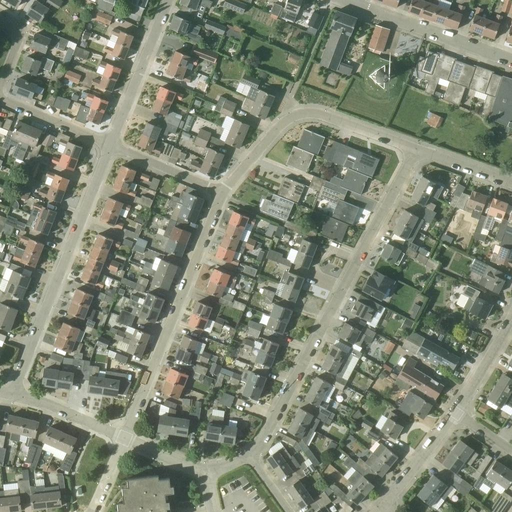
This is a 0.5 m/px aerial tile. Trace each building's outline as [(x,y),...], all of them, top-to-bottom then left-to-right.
[(35,1),(27,14),(40,23),(51,5),(58,9),(63,2),(59,0),(47,0),(44,6),(35,1)] [(103,0),(97,0),(96,4),(95,7),(119,18),(121,15),(112,11),(115,5),(103,0)] [(148,0),(132,0),(131,4),(128,12),(133,13),(136,6),(145,9),(148,0)] [(198,4),(210,8),(213,2),(207,0),(181,0),(180,4),(183,5),(181,11),(197,17),(199,13),(198,11),(196,10),(198,4)] [(246,6),(233,0),(226,0),(224,5),(243,13),(246,6)] [(294,23),(297,14),(302,0),(287,0),(284,8),(281,7),(279,15),(279,16),(278,18),(294,23)] [(426,1),(421,0),(411,0),(408,12),(420,16),(426,1)] [(511,0),(504,0),(501,11),(509,13),(511,1),(511,0)] [(432,21),(437,6),(426,1),(420,16),(432,21)] [(282,6),(275,3),(270,13),(271,14),(278,17),(279,15),(281,7),(282,6)] [(465,7),(460,5),(457,13),(450,10),(444,25),(457,29),(465,7)] [(444,25),(450,10),(437,6),(432,21),(444,25)] [(487,20),(479,17),(482,9),(478,7),(469,30),(482,34),(487,20)] [(94,10),(91,17),(109,25),(112,17),(94,10)] [(357,19),(336,11),(330,28),(333,29),(320,65),(336,71),(339,64),(349,35),(351,36),(357,19)] [(315,12),(308,29),(316,33),(324,16),(315,12)] [(201,36),(187,30),(191,22),(175,15),(169,29),(185,35),(184,36),(202,43),(204,38),(201,37),(201,36)] [(502,17),(497,15),(494,23),(487,20),(482,34),(494,39),(502,17)] [(226,27),(208,20),(205,27),(223,35),(226,27)] [(388,29),(376,25),(369,48),(373,49),(372,52),(380,54),(388,29)] [(234,31),(234,30),(227,27),(224,35),(239,41),(242,34),(234,31)] [(116,43),(129,48),(133,36),(114,29),(112,34),(118,37),(116,43)] [(91,34),(85,31),(82,38),(89,40),(91,34)] [(58,49),(64,51),(69,41),(55,35),(52,41),(36,34),(30,48),(46,54),(49,46),(58,49)] [(129,48),(116,43),(114,50),(107,47),(105,52),(124,60),(129,48)] [(186,53),(188,47),(179,44),(177,49),(186,53)] [(195,45),(191,53),(215,63),(218,55),(195,45)] [(90,52),(77,47),(73,55),(86,60),(90,52)] [(75,50),(69,48),(62,64),(68,66),(75,50)] [(444,63),(436,61),(439,55),(428,51),(424,60),(419,58),(415,70),(425,73),(423,79),(429,81),(425,92),(433,95),(437,84),(439,78),(438,78),(443,67),(444,63)] [(171,63),(186,69),(189,63),(196,66),(198,61),(175,52),(171,63)] [(54,62),(42,58),(40,62),(27,57),(22,70),(36,76),(39,68),(51,72),(54,62)] [(388,71),(390,61),(380,58),(377,69),(376,70),(375,70),(375,71),(374,72),(373,73),(373,74),(373,75),(373,76),(373,78),(373,79),(373,80),(374,81),(376,83),(377,84),(378,84),(379,84),(381,85),(382,85),(383,84),(385,84),(386,83),(387,83),(387,82),(388,81),(389,80),(389,79),(389,78),(390,77),(390,76),(390,75),(389,74),(389,73),(389,72),(388,71)] [(438,78),(439,78),(449,82),(443,100),(451,103),(465,64),(454,60),(451,69),(443,67),(438,78)] [(120,69),(101,62),(99,67),(106,70),(103,76),(116,81),(120,69)] [(186,69),(171,63),(166,75),(189,83),(191,78),(184,75),(186,69)] [(476,91),(480,80),(472,77),(475,67),(465,64),(451,103),(458,107),(465,87),(476,91)] [(68,70),(64,78),(77,83),(81,76),(68,70)] [(268,74),(260,71),(258,76),(266,79),(268,74)] [(488,119),(502,77),(491,73),(488,82),(480,80),(476,91),(487,95),(485,101),(480,115),(488,119)] [(274,97),(256,89),(260,81),(244,74),(241,83),(245,85),(241,93),(247,96),(246,98),(270,108),(274,97)] [(116,81),(103,76),(101,82),(94,80),(92,85),(111,93),(116,81)] [(511,78),(503,76),(502,77),(488,119),(507,126),(511,128),(511,78)] [(36,86),(18,79),(13,92),(40,103),(43,96),(34,92),(36,86)] [(161,88),(157,99),(170,104),(173,98),(181,101),(182,96),(161,88)] [(57,96),(51,94),(46,105),(52,107),(57,96)] [(108,101),(88,94),(86,99),(87,100),(93,102),(90,108),(103,113),(108,101)] [(237,104),(226,100),(226,99),(220,96),(216,105),(233,112),(237,104)] [(65,99),(58,97),(53,108),(61,110),(65,99)] [(270,108),(246,98),(241,109),(251,113),(250,114),(265,120),(270,108)] [(157,99),(152,110),(166,116),(163,122),(178,127),(182,129),(184,122),(180,121),(174,118),(176,114),(168,111),(170,104),(157,99)] [(214,110),(220,112),(231,117),(233,112),(216,105),(214,110)] [(103,113),(90,108),(88,115),(81,112),(79,117),(99,125),(103,113)] [(443,118),(432,113),(427,124),(438,129),(443,118)] [(2,130),(8,133),(13,122),(7,119),(2,129),(2,130)] [(249,126),(235,120),(230,131),(244,137),(249,126)] [(30,127),(18,122),(11,138),(19,141),(12,157),(17,158),(30,127)] [(169,132),(175,134),(178,127),(163,122),(161,128),(147,123),(143,134),(156,140),(159,133),(167,136),(169,132)] [(33,165),(42,144),(37,142),(42,132),(30,127),(17,158),(12,171),(17,173),(21,164),(26,165),(27,163),(33,165)] [(212,133),(200,128),(197,137),(208,141),(223,148),(225,143),(225,142),(212,136),(212,137),(210,136),(212,133)] [(297,148),(314,155),(317,156),(325,138),(304,129),(297,148)] [(225,142),(225,143),(239,149),(244,137),(230,131),(225,142)] [(191,135),(184,132),(181,138),(188,141),(191,135)] [(54,137),(47,133),(42,145),(50,148),(54,137)] [(156,140),(143,134),(138,146),(160,154),(161,150),(154,147),(156,140)] [(11,139),(6,137),(2,147),(7,149),(9,144),(11,139)] [(208,141),(197,137),(194,144),(204,149),(208,141)] [(82,147),(60,139),(59,144),(60,144),(57,150),(64,153),(77,159),(82,147)] [(340,144),(334,141),(331,148),(327,147),(323,158),(333,162),(337,151),(340,144)] [(173,147),(167,144),(162,155),(169,158),(173,147)] [(314,155),(297,148),(293,146),(286,165),(306,173),(314,155)] [(170,158),(177,161),(178,158),(184,160),(186,154),(181,151),(181,150),(174,147),(174,149),(170,158)] [(224,155),(209,149),(204,160),(219,166),(224,155)] [(348,156),(337,151),(333,162),(344,167),(348,156)] [(379,160),(358,152),(351,170),(368,178),(371,179),(379,160)] [(77,159),(64,153),(61,161),(54,158),(52,162),(73,171),(77,159)] [(51,159),(39,155),(36,162),(41,163),(48,166),(51,159)] [(219,166),(204,160),(202,166),(192,162),(189,167),(214,178),(219,166)] [(41,163),(35,161),(30,176),(35,178),(41,163)] [(136,171),(122,165),(117,177),(131,183),(136,171)] [(323,186),(334,191),(336,185),(361,196),(368,178),(351,170),(348,169),(343,181),(332,176),(329,183),(325,181),(323,186)] [(69,180),(48,172),(46,176),(54,179),(51,186),(65,191),(69,180)] [(325,181),(313,176),(311,182),(323,186),(325,181)] [(117,177),(113,188),(135,197),(136,192),(135,192),(129,189),(131,183),(117,177)] [(423,177),(417,188),(430,195),(430,196),(437,200),(444,188),(423,177)] [(160,180),(156,179),(153,178),(150,187),(156,190),(160,180)] [(277,196),(294,202),(297,204),(305,186),(284,178),(277,196)] [(323,186),(311,182),(309,187),(320,192),(323,186)] [(20,185),(17,191),(29,195),(32,189),(20,185)] [(65,191),(51,186),(48,193),(41,190),(39,194),(60,203),(65,191)] [(196,196),(198,192),(198,191),(187,186),(185,192),(182,191),(181,195),(179,198),(172,196),(170,200),(199,211),(204,200),(196,196)] [(359,207),(332,196),(334,191),(323,186),(320,192),(318,197),(337,205),(333,213),(331,218),(348,225),(352,226),(359,207)] [(427,200),(430,196),(430,195),(417,188),(411,200),(422,206),(419,211),(433,218),(436,213),(433,211),(436,205),(427,200)] [(17,191),(15,196),(27,200),(29,195),(17,191)] [(472,214),(473,209),(482,212),(487,197),(479,194),(479,193),(473,191),(473,192),(472,191),(471,196),(463,193),(460,198),(455,207),(463,211),(472,214)] [(294,202),(277,196),(274,194),(271,202),(265,200),(260,211),(286,221),(294,202)] [(460,198),(454,195),(449,205),(454,208),(455,207),(460,198)] [(153,201),(141,196),(140,198),(137,197),(134,202),(149,209),(153,201)] [(131,206),(109,198),(104,209),(118,215),(121,208),(129,211),(131,206)] [(486,217),(482,228),(489,231),(494,216),(503,219),(508,204),(500,201),(494,198),(494,199),(493,199),(486,217)] [(170,219),(187,226),(189,221),(194,223),(199,211),(170,200),(168,205),(175,208),(170,219)] [(38,218),(52,223),(57,212),(35,204),(33,209),(41,212),(38,218)] [(118,215),(104,209),(100,220),(122,229),(123,224),(116,221),(118,215)] [(399,222),(418,231),(423,221),(430,224),(433,218),(419,211),(416,216),(405,210),(399,222)] [(234,212),(229,224),(244,229),(246,222),(254,225),(256,221),(234,212)] [(17,221),(17,219),(8,215),(7,218),(4,225),(14,229),(14,227),(24,231),(27,225),(17,221)] [(135,221),(143,224),(145,218),(137,215),(135,221)] [(475,232),(480,234),(482,228),(486,217),(481,215),(479,220),(475,232)] [(348,225),(331,218),(328,216),(320,235),(341,243),(348,225)] [(52,223),(38,218),(35,225),(28,222),(26,227),(48,235),(52,223)] [(187,226),(170,219),(163,236),(170,239),(170,238),(186,244),(191,232),(186,231),(187,226)] [(305,228),(286,221),(283,227),(298,233),(303,234),(305,228)] [(411,243),(418,231),(399,222),(393,233),(408,240),(405,246),(424,257),(427,251),(411,243)] [(244,229),(229,224),(225,235),(239,241),(239,240),(244,229)] [(4,225),(1,232),(11,236),(14,229),(4,225)] [(502,240),(504,234),(505,230),(499,227),(495,239),(501,241),(501,242),(502,240)] [(134,233),(126,229),(124,235),(137,241),(138,238),(141,230),(136,228),(134,233)] [(317,233),(305,228),(303,234),(305,235),(314,239),(317,233)] [(472,238),(484,242),(486,236),(480,234),(475,232),(472,238)] [(157,233),(155,238),(162,241),(159,247),(166,250),(165,250),(181,256),(186,244),(170,238),(170,239),(163,236),(157,233)] [(317,245),(303,240),(305,235),(303,234),(298,233),(295,243),(301,245),(298,252),(312,257),(317,245)] [(440,240),(450,245),(453,238),(443,233),(440,240)] [(94,246),(108,252),(111,245),(119,248),(121,243),(99,234),(94,246)] [(511,236),(504,234),(502,240),(511,243),(511,236)] [(235,252),(237,245),(244,248),(246,243),(239,240),(239,241),(225,235),(220,246),(235,252)] [(44,244),(23,236),(21,241),(28,244),(26,250),(39,256),(44,244)] [(133,243),(124,238),(122,244),(131,248),(133,243)] [(135,244),(145,248),(148,242),(138,238),(137,241),(135,244)] [(499,246),(501,247),(498,255),(493,253),(490,262),(501,266),(501,264),(511,267),(511,265),(511,243),(502,240),(501,242),(501,241),(499,246)] [(254,246),(246,243),(244,248),(252,251),(254,246)] [(424,257),(405,246),(402,251),(387,243),(381,256),(394,263),(398,266),(404,254),(414,259),(424,265),(428,259),(424,257)] [(133,250),(143,254),(145,248),(135,244),(133,250)] [(108,252),(94,246),(90,257),(104,263),(104,262),(108,252)] [(232,258),(235,252),(220,246),(215,258),(238,267),(240,261),(232,258)] [(266,258),(279,263),(290,268),(292,263),(292,262),(282,258),(283,255),(269,249),(266,258)] [(26,250),(23,257),(15,254),(13,259),(35,267),(39,256),(26,250)] [(312,257),(298,252),(294,264),(308,269),(312,257)] [(109,270),(116,273),(118,269),(110,265),(104,262),(104,263),(90,257),(85,268),(106,276),(109,270)] [(177,266),(162,260),(156,257),(153,264),(146,261),(143,266),(172,278),(177,266)] [(118,269),(122,270),(124,265),(112,260),(110,265),(118,269)] [(279,263),(277,268),(277,269),(284,272),(280,283),(285,285),(285,286),(299,291),(304,278),(290,273),(288,273),(290,268),(279,263)] [(24,269),(12,264),(9,269),(7,268),(2,279),(27,288),(31,278),(22,274),(24,269)] [(257,270),(246,265),(243,272),(254,277),(257,270)] [(502,272),(488,265),(482,277),(479,284),(486,287),(486,288),(498,294),(505,280),(499,277),(502,272)] [(172,278),(143,266),(142,271),(141,272),(154,278),(152,284),(168,290),(172,278)] [(85,268),(81,279),(103,288),(104,284),(104,283),(106,276),(85,268)] [(225,287),(232,290),(232,289),(233,290),(235,283),(237,278),(215,270),(210,281),(225,287)] [(388,287),(391,288),(395,281),(374,271),(371,277),(370,276),(363,291),(381,300),(388,287)] [(442,275),(435,273),(432,279),(439,282),(442,275)] [(137,283),(146,287),(149,280),(139,276),(137,283)] [(0,296),(11,301),(13,296),(22,299),(27,288),(2,279),(0,284),(0,296)] [(234,297),(223,292),(225,287),(210,281),(206,293),(231,303),(234,297)] [(134,289),(143,293),(146,287),(137,283),(136,283),(134,289)] [(299,291),(285,286),(281,297),(295,303),(299,291)] [(492,305),(477,297),(480,293),(467,286),(462,295),(469,298),(464,308),(470,311),(485,319),(492,305)] [(114,287),(110,296),(114,298),(118,288),(114,287)] [(273,299),(275,293),(264,288),(263,290),(260,288),(259,293),(266,296),(273,299)] [(77,289),(72,301),(89,307),(93,295),(77,289)] [(114,298),(106,295),(99,292),(96,298),(104,301),(111,304),(114,298)] [(164,299),(148,293),(145,300),(133,295),(130,300),(159,311),(164,299)] [(115,304),(121,306),(123,297),(118,295),(115,304)] [(0,314),(14,320),(18,310),(9,306),(11,301),(0,296),(0,314)] [(263,302),(270,305),(273,299),(266,296),(263,302)] [(159,311),(130,300),(129,304),(142,309),(139,317),(154,323),(159,311)] [(72,301),(67,313),(84,319),(89,307),(72,301)] [(246,305),(234,301),(231,308),(243,312),(246,305)] [(357,301),(355,305),(351,312),(351,313),(370,322),(376,311),(380,314),(383,307),(372,301),(369,307),(357,301)] [(211,307),(198,302),(193,313),(207,319),(211,307)] [(292,311),(275,304),(271,316),(287,323),(292,311)] [(89,307),(86,318),(93,319),(96,309),(89,307)] [(136,315),(122,309),(119,315),(133,322),(136,315)] [(193,313),(189,325),(202,330),(207,319),(193,313)] [(0,329),(1,328),(10,332),(14,320),(0,314),(0,329)] [(136,329),(131,327),(133,322),(119,315),(117,322),(128,326),(125,333),(118,330),(111,327),(109,331),(116,334),(131,340),(145,346),(150,334),(136,329)] [(287,323),(271,316),(266,328),(282,335),(287,323)] [(215,322),(223,325),(225,320),(216,317),(215,322)] [(406,318),(401,328),(409,333),(414,323),(406,318)] [(85,325),(93,328),(95,323),(88,319),(85,325)] [(260,332),(263,325),(250,320),(247,327),(249,327),(260,332)] [(59,335),(75,341),(80,329),(64,322),(59,335)] [(213,327),(221,330),(221,328),(223,325),(215,322),(213,327)] [(361,331),(345,322),(338,336),(354,343),(359,347),(366,335),(373,339),(376,333),(374,332),(366,328),(365,327),(362,332),(360,332),(361,331)] [(93,328),(85,325),(83,332),(97,337),(99,331),(93,328)] [(247,334),(258,338),(260,332),(249,327),(247,334)] [(477,334),(470,330),(467,336),(474,340),(477,334)] [(131,340),(116,334),(114,339),(119,341),(129,345),(126,351),(141,357),(145,346),(131,340)] [(59,335),(54,346),(70,353),(70,352),(75,353),(74,359),(78,360),(82,360),(83,354),(79,353),(83,344),(75,341),(59,335)] [(425,339),(424,340),(422,343),(408,335),(402,347),(437,366),(439,363),(453,370),(460,358),(425,339)] [(109,341),(99,337),(96,344),(106,348),(109,341)] [(193,353),(197,342),(184,337),(180,347),(193,353)] [(279,344),(264,338),(260,350),(274,356),(279,344)] [(245,344),(252,347),(254,342),(246,339),(246,340),(245,344)] [(260,350),(252,347),(245,344),(243,349),(251,352),(250,353),(258,356),(255,361),(270,367),(274,356),(260,350)] [(347,352),(334,344),(327,356),(347,367),(353,356),(359,359),(361,354),(351,349),(348,353),(347,352)] [(209,359),(201,356),(193,353),(180,347),(175,360),(188,365),(191,357),(199,361),(207,364),(209,359)] [(56,361),(61,363),(63,358),(52,353),(50,358),(56,361)] [(128,358),(117,353),(114,359),(126,363),(128,358)] [(327,356),(321,368),(335,375),(337,375),(334,380),(345,385),(347,380),(342,377),(347,367),(327,356)] [(204,376),(205,376),(208,369),(196,364),(193,372),(200,375),(204,376)] [(410,385),(435,399),(444,386),(414,368),(406,364),(398,377),(410,385)] [(105,378),(98,377),(99,367),(92,366),(89,366),(88,374),(88,376),(91,376),(89,390),(94,391),(94,393),(102,395),(105,378)] [(57,387),(59,371),(55,370),(45,369),(43,383),(49,383),(48,386),(57,387)] [(187,376),(171,369),(166,381),(183,388),(187,376)] [(57,387),(65,389),(66,386),(71,387),(73,373),(59,371),(57,387)] [(81,380),(83,373),(77,372),(77,371),(76,371),(75,379),(81,380)] [(131,382),(126,380),(127,374),(106,371),(105,378),(102,395),(111,396),(111,393),(126,396),(131,382)] [(382,380),(387,376),(383,371),(378,376),(382,380)] [(200,375),(193,372),(191,377),(198,380),(200,375)] [(240,380),(241,376),(234,372),(232,377),(240,380)] [(251,372),(249,378),(247,383),(261,389),(266,378),(251,372)] [(216,382),(221,384),(225,375),(219,373),(217,377),(216,382)] [(495,386),(509,395),(511,390),(511,379),(504,375),(502,380),(500,379),(495,386)] [(311,388),(324,395),(330,398),(335,388),(341,391),(345,385),(334,380),(331,385),(330,384),(330,383),(317,376),(311,388)] [(407,390),(410,385),(398,377),(395,383),(407,390)] [(166,381),(161,393),(178,400),(183,388),(166,381)] [(221,384),(216,382),(213,388),(220,391),(222,384),(221,384)] [(247,383),(243,395),(257,400),(261,389),(247,383)] [(511,396),(509,395),(495,386),(491,394),(493,395),(490,400),(502,407),(504,403),(511,407),(511,414),(509,418),(511,419),(511,396)] [(335,414),(331,413),(326,410),(329,404),(328,404),(331,398),(330,398),(324,395),(311,388),(305,400),(318,407),(320,408),(318,412),(332,420),(335,414)] [(234,397),(222,393),(220,398),(232,403),(234,397)] [(419,397),(414,406),(412,410),(411,410),(423,418),(432,405),(419,397)] [(232,403),(220,398),(218,404),(229,408),(232,403)] [(165,400),(163,406),(169,408),(174,410),(175,410),(177,404),(165,400)] [(489,407),(481,403),(478,411),(486,415),(489,407)] [(195,407),(194,413),(189,413),(188,419),(174,418),(172,434),(186,436),(188,424),(198,426),(201,407),(195,407)] [(169,408),(168,417),(161,416),(158,432),(172,434),(174,418),(176,410),(175,410),(174,410),(169,408)] [(294,420),(307,427),(313,415),(300,408),(294,420)] [(362,415),(358,410),(351,415),(355,421),(362,415)] [(332,420),(318,412),(315,417),(326,423),(329,425),(332,420)] [(395,422),(398,416),(392,412),(388,417),(389,418),(388,420),(382,430),(395,438),(402,427),(395,422)] [(24,419),(10,415),(6,432),(20,435),(24,419)] [(219,441),(222,425),(223,417),(210,415),(206,439),(219,441)] [(37,445),(32,444),(34,438),(38,422),(24,419),(20,435),(19,441),(26,443),(25,446),(31,447),(25,462),(31,464),(37,445)] [(373,425),(364,419),(361,425),(370,430),(373,425)] [(294,420),(288,431),(301,438),(302,440),(298,443),(297,443),(300,447),(304,453),(315,467),(319,463),(309,450),(306,446),(314,431),(307,427),(294,420)] [(237,428),(222,425),(219,441),(234,444),(237,428)] [(50,427),(43,443),(56,448),(63,433),(50,427)] [(380,436),(369,430),(366,435),(377,442),(380,436)] [(76,439),(63,433),(56,448),(57,448),(53,456),(63,461),(60,468),(69,472),(77,454),(71,451),(76,439)] [(296,441),(286,436),(283,441),(294,446),(296,441)] [(479,455),(460,440),(451,452),(465,462),(470,466),(479,455)] [(337,445),(331,441),(327,449),(333,452),(337,445)] [(398,457),(380,443),(373,453),(390,467),(398,457)] [(37,445),(31,464),(30,468),(34,470),(39,459),(43,448),(37,445)] [(274,470),(286,461),(285,461),(291,457),(284,446),(270,456),(266,459),(274,470)] [(451,452),(443,463),(456,473),(465,462),(451,452)] [(373,453),(365,463),(360,458),(356,463),(365,471),(369,467),(382,477),(390,467),(373,453)] [(487,455),(482,462),(487,466),(492,458),(487,455)] [(299,465),(293,456),(286,461),(274,470),(281,480),(293,471),(294,470),(297,475),(307,467),(303,462),(299,465)] [(365,471),(356,463),(348,456),(342,463),(350,470),(353,473),(347,480),(354,486),(365,496),(374,486),(363,476),(361,475),(365,471)] [(491,489),(496,482),(497,482),(506,467),(496,460),(486,475),(488,476),(485,479),(480,476),(473,486),(478,490),(483,483),(491,489)] [(315,470),(311,465),(307,467),(311,473),(315,470)] [(310,472),(307,467),(297,475),(300,480),(310,472)] [(511,471),(506,467),(497,482),(507,489),(511,480),(511,471)] [(24,480),(25,493),(31,492),(33,510),(47,508),(45,493),(45,488),(44,485),(35,486),(30,487),(28,470),(22,471),(23,480),(24,480)] [(45,493),(47,508),(61,506),(60,495),(66,494),(64,476),(63,476),(63,474),(57,473),(59,486),(45,488),(45,493)] [(447,486),(433,475),(425,485),(444,500),(454,488),(465,497),(469,491),(459,484),(459,485),(452,479),(447,486)] [(170,502),(166,502),(165,494),(175,493),(174,486),(171,487),(170,478),(159,479),(158,476),(127,479),(129,494),(122,495),(123,503),(117,504),(117,511),(167,511),(167,509),(170,508),(170,502)] [(19,493),(25,493),(24,480),(23,480),(17,481),(19,489),(4,490),(4,492),(5,498),(6,511),(11,511),(21,511),(19,493)] [(306,491),(299,480),(287,488),(294,499),(306,491)] [(459,484),(469,491),(473,487),(463,480),(459,484)] [(444,500),(425,485),(417,495),(436,510),(444,500)] [(354,486),(346,495),(335,486),(331,490),(333,492),(344,501),(350,506),(354,502),(357,505),(365,496),(354,486)] [(324,491),(324,492),(328,496),(333,492),(331,490),(329,488),(328,487),(324,491)] [(294,499),(302,509),(313,501),(306,491),(294,499)] [(491,511),(497,511),(508,495),(503,491),(502,494),(501,493),(500,494),(492,507),(489,505),(486,509),(491,511)] [(328,497),(328,496),(324,492),(314,499),(318,504),(328,497)] [(511,497),(508,495),(497,511),(503,511),(511,502),(511,500),(511,497)] [(328,497),(318,504),(321,508),(320,510),(320,509),(315,511),(329,511),(326,506),(332,502),(328,497)] [(340,506),(343,508),(339,511),(350,511),(353,509),(350,506),(344,501),(340,506)]
